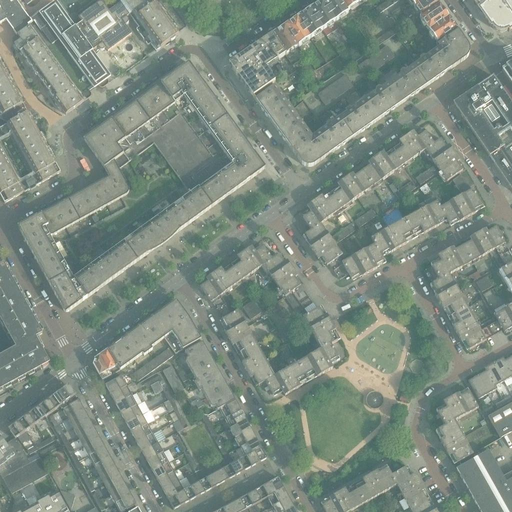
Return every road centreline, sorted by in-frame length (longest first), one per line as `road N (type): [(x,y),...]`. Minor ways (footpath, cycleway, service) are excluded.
road 1 (residential): [(208,63),(193,47),(181,53),(75,130),(73,182),(0,230)]
road 2 (residential): [(310,511),(180,278)]
road 3 (residential): [(406,267),(338,301),(270,215)]
road 4 (residential): [(459,511),(414,432),(425,394),(465,371)]
road 5 (residential): [(74,359),(157,511)]
road 6 (residential): [(303,191),(208,63)]
road 7 (residential): [(432,99),(303,191)]
road 8 (residential): [(0,230),(74,359)]
road 9 (residential): [(509,210),(432,99)]
road 10 (residential): [(180,278),(74,359)]
